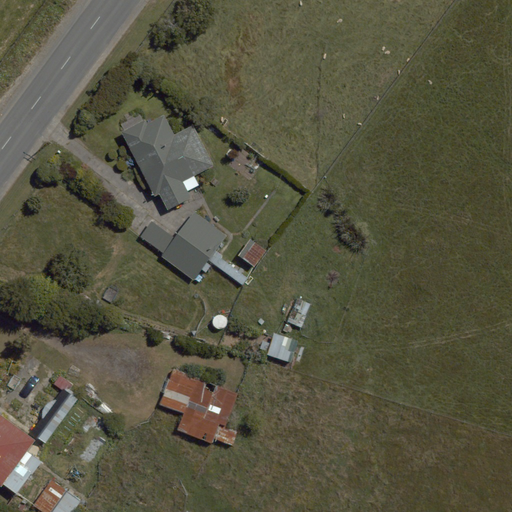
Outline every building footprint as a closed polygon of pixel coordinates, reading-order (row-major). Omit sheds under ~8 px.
[(160,194),(168,211),(192,199),(184,181),(214,166),(193,125),(174,134),(164,114),(148,122),(146,119),(121,132),(154,197),(160,194)] [(295,215),(275,198),(253,223),(274,240),(295,215)] [(226,234),(194,211),(161,255),(193,279),(226,234)] [(238,255),(254,267),(267,251),(250,239),(238,255)] [(286,321),(302,327),(310,304),(295,298),(286,321)] [(273,334),(266,355),(291,362),(297,341),(273,334)] [(238,394),(173,369),(159,405),(184,414),(178,430),(213,443),(220,424),(225,426),(238,394)] [(54,384),(68,393),(74,385),(60,375),(54,384)] [(31,433),(46,444),(76,400),(62,390),(31,433)] [(0,413),(0,487),(1,488),(37,441),(0,413)] [(73,511),(81,500),(51,480),(34,505),(43,511),(73,511)]
